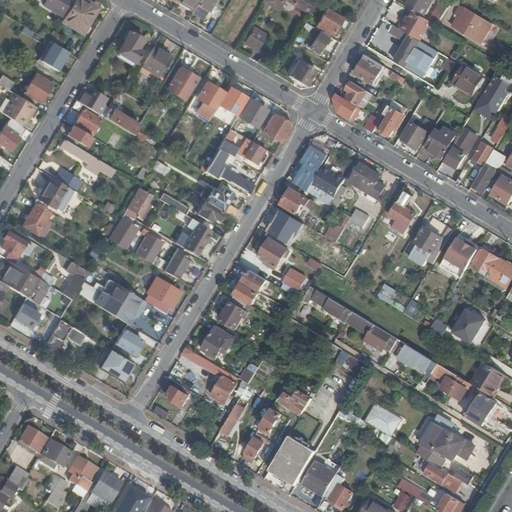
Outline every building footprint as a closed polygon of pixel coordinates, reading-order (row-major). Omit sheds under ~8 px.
[(46,0),(43,5),(63,17),(73,0),(46,0)] [(81,0),(73,0),(63,17),(61,20),(82,32),(96,9),(81,0)] [(176,0),(174,4),(190,15),(196,5),(199,0),(176,0)] [(199,0),(196,5),(199,6),(208,12),(215,0),(199,0)] [(305,0),(306,0),(302,7),(301,9),(310,15),(317,3),(311,0),(305,0)] [(433,0),(408,0),(404,6),(412,11),(423,17),(433,0)] [(441,21),(449,5),(440,1),(432,16),(441,21)] [(199,6),(196,5),(190,15),(202,22),(208,12),(199,6)] [(481,44),(491,27),(463,9),(462,10),(459,9),(455,16),(458,18),(453,27),(481,44)] [(342,19),(326,10),(315,27),(323,31),(322,32),(325,34),(325,33),(335,39),(337,34),(334,32),(342,19)] [(402,20),(397,27),(421,42),(432,23),(423,17),(412,11),(408,17),(405,22),(403,21),(402,20)] [(411,59),(417,62),(427,45),(421,42),(397,27),(393,25),(389,31),(406,42),(395,59),(406,67),(411,59)] [(25,26),(21,32),(31,38),(35,32),(25,26)] [(253,29),(245,44),(256,51),(265,36),(253,29)] [(123,40),(124,42),(117,54),(134,65),(142,52),(138,49),(143,40),(128,30),(123,40)] [(312,39),(314,40),(309,48),(317,53),(326,38),(318,33),(315,38),(313,37),(312,39)] [(154,47),(147,43),(142,52),(148,56),(154,47)] [(66,54),(50,45),(41,60),(57,70),(66,54)] [(154,47),(148,56),(141,67),(158,77),(171,57),(161,52),(162,50),(154,46),(154,47)] [(367,77),(376,82),(385,67),(367,57),(357,73),(366,79),(367,77)] [(315,70),(297,60),(288,76),(305,86),(315,70)] [(483,77),(465,66),(454,83),(473,94),(483,77)] [(180,67),(167,88),(185,100),(198,78),(180,67)] [(393,72),(390,77),(403,85),(407,80),(393,72)] [(51,84),(35,74),(24,92),(40,102),(51,84)] [(474,110),(494,121),(511,90),(511,83),(496,74),(474,110)] [(13,83),(2,76),(0,78),(0,83),(9,89),(13,83)] [(348,98),(360,106),(369,92),(352,82),(347,90),(351,93),(348,98)] [(206,83),(197,98),(205,103),(215,110),(224,94),(206,83)] [(247,99),(230,88),(219,105),(236,116),(247,99)] [(89,97),(83,93),(77,103),(97,114),(108,97),(96,90),(92,98),(89,97)] [(395,99),(383,92),(379,98),(386,102),(391,105),(395,99)] [(35,107),(13,93),(1,113),(9,119),(19,127),(24,119),(28,113),(30,114),(35,107)] [(335,98),(339,112),(351,120),(359,108),(337,95),(335,98)] [(112,101),(110,99),(100,116),(102,117),(103,116),(107,109),(112,101)] [(442,102),(437,99),(433,104),(439,107),(442,102)] [(249,100),(239,117),(256,127),(266,110),(249,100)] [(391,105),(386,102),(377,117),(382,120),(390,107),(391,105)] [(449,106),(442,102),(439,107),(446,111),(449,106)] [(205,103),(199,113),(209,119),(215,110),(205,103)] [(390,107),(382,120),(376,129),(390,138),(396,129),(399,130),(403,123),(400,121),(404,116),(390,107)] [(106,120),(116,125),(132,135),(139,125),(133,121),(113,109),(112,111),(107,109),(103,116),(107,119),(106,120)] [(100,121),(82,110),(75,123),(93,134),(100,121)] [(274,114),(263,132),(280,142),(291,125),(290,125),(274,114)] [(142,119),(136,115),(133,121),(139,125),(142,119)] [(377,117),(374,115),(366,129),(374,134),(376,129),(382,120),(377,117)] [(19,127),(9,119),(0,130),(0,144),(8,151),(24,130),(19,127)] [(505,120),(493,140),(499,144),(511,123),(505,120)] [(475,128),(468,123),(464,129),(472,134),(475,128)] [(419,150),(426,139),(428,140),(434,131),(429,128),(426,132),(414,124),(404,140),(419,150)] [(67,135),(86,147),(92,137),(73,126),(67,135)] [(227,133),(239,140),(241,136),(230,129),(227,133)] [(441,134),(437,131),(427,148),(443,158),(453,142),(456,136),(445,129),(441,134)] [(472,134),(464,129),(449,154),(452,155),(447,163),(459,170),(478,138),(472,134)] [(137,131),(134,136),(152,147),(155,142),(146,137),(137,131)] [(236,153),(255,165),(264,150),(252,143),(244,138),(237,149),(223,141),(218,149),(233,157),(236,153)] [(98,171),(109,178),(113,170),(64,140),(59,148),(78,159),(86,163),(86,164),(84,170),(95,177),(98,171)] [(484,144),(475,159),(486,166),(487,164),(495,150),(484,144)] [(312,146),(302,163),(307,166),(295,184),(309,192),(312,187),(319,175),(320,174),(318,172),(328,156),(312,146)] [(233,157),(218,149),(204,172),(215,178),(219,172),(217,171),(223,160),(225,162),(227,161),(231,163),(234,158),(233,157)] [(506,157),(495,150),(487,164),(497,170),(498,171),(506,157)] [(164,176),(169,168),(156,160),(151,167),(164,176)] [(365,187),(364,188),(379,197),(388,181),(380,176),(382,174),(361,162),(350,179),(356,183),(357,182),(365,187)] [(474,187),(484,193),(497,170),(487,164),(486,166),(482,172),(483,172),(474,187)] [(142,167),(137,177),(143,181),(149,171),(142,167)] [(321,177),(317,185),(336,197),(337,195),(346,180),(325,167),(320,174),(319,175),(321,177)] [(224,168),(220,175),(246,192),(251,185),(235,175),(230,172),(224,168)] [(62,169),(55,181),(66,187),(73,191),(76,193),(84,182),(62,169)] [(511,178),(511,180),(503,175),(492,195),(509,205),(511,200),(511,178)] [(51,178),(38,200),(53,209),(66,187),(55,181),(51,178)] [(203,200),(205,201),(223,212),(234,219),(239,211),(227,204),(232,195),(225,190),(221,196),(205,185),(197,197),(203,200)] [(73,191),(66,187),(53,209),(60,213),(73,191)] [(312,187),(309,192),(323,201),(327,196),(312,187)] [(133,206),(131,211),(139,216),(144,219),(152,205),(147,202),(152,195),(139,188),(134,196),(138,198),(133,206)] [(282,205),(297,214),(302,206),(306,199),(291,189),(282,205)] [(394,203),(398,206),(392,216),(397,219),(392,227),(400,231),(402,227),(408,230),(417,215),(407,209),(414,197),(406,192),(405,194),(399,191),(392,202),(394,203)] [(159,200),(164,203),(185,216),(189,210),(163,194),(159,200)] [(337,195),(336,197),(330,206),(337,209),(343,199),(337,195)] [(138,198),(134,196),(129,204),(133,206),(138,198)] [(310,201),(306,199),(302,206),(306,208),(310,201)] [(213,217),(218,220),(223,212),(205,201),(197,214),(210,223),(213,217)] [(398,206),(394,203),(386,216),(390,219),(392,216),(398,206)] [(32,211),(22,226),(37,236),(46,220),(45,220),(48,215),(38,209),(35,213),(32,211)] [(357,210),(352,219),(350,222),(362,230),(369,218),(357,210)] [(340,211),(336,218),(341,222),(348,225),(350,222),(352,219),(340,211)] [(186,226),(194,231),(187,243),(183,249),(196,257),(211,231),(190,218),(186,226)] [(427,229),(425,228),(416,243),(434,254),(450,228),(434,219),(427,229)] [(51,223),(46,220),(37,236),(41,238),(51,223)] [(132,227),(119,220),(108,238),(121,246),(132,227)] [(348,225),(341,222),(339,226),(345,230),(348,225)] [(345,230),(339,226),(335,231),(342,235),(345,230)] [(335,231),(331,228),(325,237),(336,244),(342,235),(335,231)] [(167,231),(163,237),(178,246),(183,249),(187,243),(167,231)] [(2,242),(4,243),(1,248),(17,257),(20,252),(27,256),(32,248),(8,233),(2,242)] [(159,242),(146,235),(135,254),(147,262),(159,242)] [(458,239),(446,259),(467,271),(481,248),(473,243),(471,246),(458,239)] [(287,250),(269,240),(259,256),(277,267),(287,250)] [(181,251),(177,249),(163,272),(176,279),(188,259),(179,254),(181,251)] [(483,249),(475,263),(481,267),(486,270),(485,272),(487,273),(490,274),(491,272),(492,273),(501,259),(483,249)] [(321,264),(323,265),(335,272),(345,258),(346,257),(340,253),(333,263),(325,258),(321,264)] [(348,261),(345,258),(335,272),(339,275),(348,261)] [(491,276),(489,278),(487,280),(496,285),(498,282),(508,289),(511,281),(511,266),(501,259),(492,273),(493,274),(491,276)] [(64,272),(74,278),(63,296),(71,301),(75,294),(87,274),(70,263),(64,272)] [(29,275),(11,264),(0,280),(0,282),(6,287),(30,301),(42,283),(39,281),(29,275)] [(486,270),(481,267),(478,272),(485,277),(487,273),(485,272),(486,270)] [(99,269),(96,273),(105,279),(108,274),(99,269)] [(306,279),(291,270),(284,283),(298,292),(306,279)] [(29,273),(29,275),(39,281),(44,273),(39,271),(29,273)] [(244,281),(261,291),(267,281),(251,271),(244,281)] [(53,279),(44,273),(39,281),(42,283),(49,287),(53,279)] [(144,294),(146,296),(143,302),(165,315),(168,309),(171,310),(180,296),(153,279),(144,294)] [(140,300),(108,281),(93,305),(125,325),(140,300)] [(498,282),(496,285),(506,292),(508,289),(498,282)] [(284,283),(281,287),(296,296),(298,292),(284,283)] [(390,304),(398,291),(385,283),(377,297),(390,304)] [(259,294),(242,284),(235,296),(246,303),(251,306),(259,294)] [(324,307),(325,308),(335,315),(347,322),(353,313),(312,288),(303,303),(309,306),(312,301),(324,307)] [(63,296),(60,294),(48,312),(60,319),(71,301),(63,296)] [(247,312),(242,309),(246,303),(235,296),(220,320),(236,329),(247,312)] [(412,299),(404,313),(413,318),(421,304),(412,299)] [(75,304),(71,301),(60,319),(59,320),(63,323),(75,304)] [(32,329),(41,312),(22,303),(14,319),(32,329)] [(486,321),(467,309),(453,333),(472,344),(486,321)] [(501,312),(496,309),(492,316),(497,319),(499,315),(501,312)] [(369,335),(366,341),(390,355),(390,354),(398,340),(374,325),(353,313),(347,322),(369,335)] [(335,315),(333,318),(346,325),(347,322),(335,315)] [(442,336),(449,326),(437,318),(431,328),(442,336)] [(42,348),(59,358),(65,347),(63,346),(62,343),(65,338),(76,346),(83,335),(71,327),(63,323),(59,320),(42,348)] [(143,341),(137,337),(139,333),(127,326),(115,346),(133,356),(143,341)] [(221,349),(228,353),(237,339),(217,326),(202,350),(216,359),(221,349)] [(427,371),(424,375),(430,379),(435,382),(438,378),(454,387),(450,394),(461,401),(464,396),(467,398),(470,392),(468,391),(472,384),(470,383),(398,340),(390,354),(399,359),(402,356),(408,360),(427,371)] [(182,354),(208,369),(211,363),(186,348),(182,354)] [(344,351),(336,363),(361,378),(369,366),(344,351)] [(483,362),(470,383),(472,384),(480,389),(492,397),(499,386),(497,385),(504,374),(483,362)] [(130,370),(118,363),(108,379),(120,386),(130,370)] [(255,376),(246,370),(239,381),(242,382),(249,386),(255,376)] [(497,385),(499,386),(492,397),(495,399),(509,377),(504,374),(497,385)] [(237,385),(224,378),(212,397),(225,405),(229,398),(232,400),(233,397),(231,396),(237,385)] [(301,383),(291,378),(287,385),(293,389),(295,387),(297,388),(301,383)] [(249,386),(242,382),(235,395),(241,399),(249,386)] [(177,384),(174,388),(189,396),(191,393),(177,384)] [(168,398),(183,407),(189,396),(174,388),(168,398)] [(302,416),(307,407),(308,408),(313,401),(307,397),(309,393),(302,388),(294,399),(286,394),(280,403),(302,416)] [(499,405),(482,395),(468,417),(485,427),(499,405)] [(261,403),(255,399),(251,406),(257,410),(261,403)] [(241,400),(231,417),(225,425),(221,433),(228,438),(248,405),(241,400)] [(157,406),(154,411),(166,419),(170,414),(157,406)] [(377,406),(367,424),(368,425),(392,439),(403,422),(377,406)] [(355,423),(355,424),(365,430),(368,425),(367,424),(343,409),(340,413),(355,423)] [(262,429),(271,434),(282,416),(273,411),(262,429)] [(231,417),(223,412),(218,421),(225,425),(231,417)] [(441,417),(419,455),(423,457),(433,463),(448,472),(456,459),(457,460),(460,455),(467,459),(470,454),(472,455),(476,447),(451,432),(455,426),(441,417)] [(28,429),(19,443),(22,444),(40,456),(49,442),(28,429)] [(316,452),(290,437),(269,471),(295,487),(316,452)] [(256,439),(247,454),(255,459),(264,444),(256,439)] [(70,455),(49,442),(40,456),(39,459),(38,460),(52,469),(55,464),(62,469),(70,455)] [(40,456),(22,444),(20,447),(39,459),(40,456)] [(433,463),(423,457),(417,468),(426,474),(433,463)] [(79,459),(66,480),(70,482),(87,493),(100,472),(79,459)] [(316,463),(303,483),(325,496),(337,476),(316,463)] [(426,474),(456,493),(463,481),(456,477),(448,472),(433,463),(426,474)] [(29,475),(17,467),(7,483),(22,492),(29,481),(26,479),(29,475)] [(461,468),(456,477),(463,481),(470,486),(475,478),(461,468)] [(109,504),(121,485),(104,474),(92,493),(109,504)] [(342,486),(345,480),(338,475),(337,476),(325,496),(330,500),(329,502),(332,504),(334,502),(345,508),(354,494),(342,486)] [(53,476),(46,488),(52,492),(60,480),(53,476)] [(60,480),(52,492),(46,502),(59,510),(68,494),(63,491),(67,484),(60,480)] [(87,493),(70,482),(66,489),(73,493),(69,499),(79,506),(87,493)] [(5,511),(6,511),(1,508),(12,491),(7,484),(1,494),(0,493),(0,511),(5,511)] [(129,486),(113,511),(139,511),(148,498),(129,486)] [(418,488),(414,495),(418,498),(428,504),(432,497),(418,488)] [(394,507),(404,511),(413,497),(403,492),(394,507)] [(79,506),(74,511),(82,511),(91,499),(88,496),(89,494),(87,493),(79,506)] [(461,511),(466,505),(448,494),(438,510),(441,511),(461,511)] [(438,500),(432,497),(428,504),(435,508),(437,505),(435,504),(438,500)] [(323,499),(317,508),(322,511),(329,502),(323,499)] [(394,511),(373,499),(365,511),(394,511)] [(166,511),(151,502),(144,511),(166,511)]
